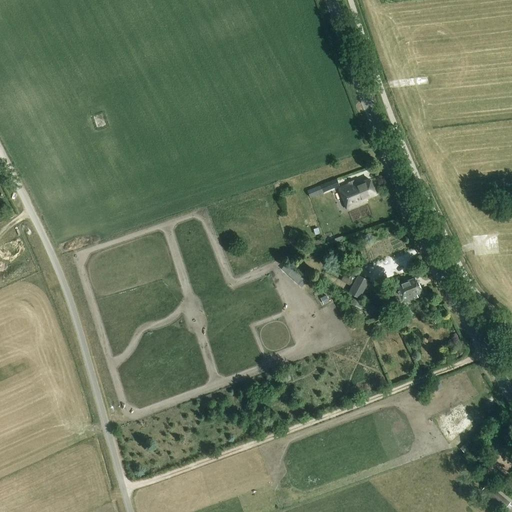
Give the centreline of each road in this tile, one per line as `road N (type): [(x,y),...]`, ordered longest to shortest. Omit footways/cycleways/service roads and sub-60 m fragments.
road 1 (tertiary): [(511,394),(392,163),(333,0)]
road 2 (track): [(124,490),(486,353)]
road 3 (unclassified): [(130,511),(63,285),(0,153)]
